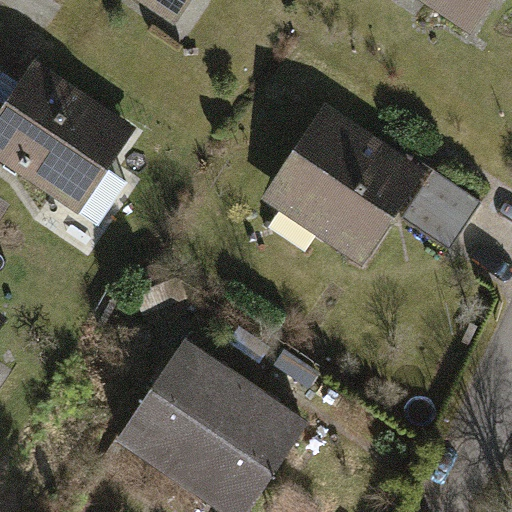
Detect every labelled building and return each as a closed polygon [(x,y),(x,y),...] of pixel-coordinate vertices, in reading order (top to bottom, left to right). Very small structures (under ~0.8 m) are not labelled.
[(143,0),(177,22),(183,12),(198,22),(212,0),(143,0)] [(420,0),(477,37),(501,0),(420,0)] [(134,129),(36,63),(8,105),(0,117),(0,153),(97,217),(124,177),(109,167),(134,129)] [(407,156),(331,106),(268,201),(365,266),(401,212),(429,171),(407,156)] [(483,207),(429,171),(401,212),(455,248),(483,207)] [(0,218),(12,201),(0,193),(0,218)] [(133,295),(142,316),(188,298),(180,276),(170,280),(163,261),(138,270),(146,290),(133,295)] [(0,308),(0,376),(3,372),(0,369),(0,331),(11,315),(0,308)] [(223,364),(185,339),(116,441),(180,484),(249,381),(223,364)] [(275,398),(249,381),(180,484),(222,511),(252,511),(312,423),(275,398)] [(320,511),(322,510),(288,488),(271,511),(320,511)]
